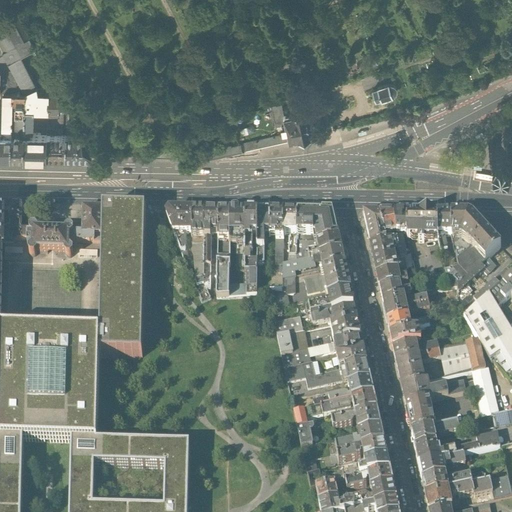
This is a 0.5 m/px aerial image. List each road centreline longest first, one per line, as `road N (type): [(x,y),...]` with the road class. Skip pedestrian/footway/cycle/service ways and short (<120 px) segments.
road 1 (residential): [(413,511),(349,198)]
road 2 (primary): [(304,179),(0,180)]
road 3 (secondary): [(498,100),(345,154),(304,179)]
road 4 (primary): [(349,198),(506,201)]
road 5 (secondary): [(377,171),(498,100)]
road 6 (primary): [(511,192),(377,171)]
